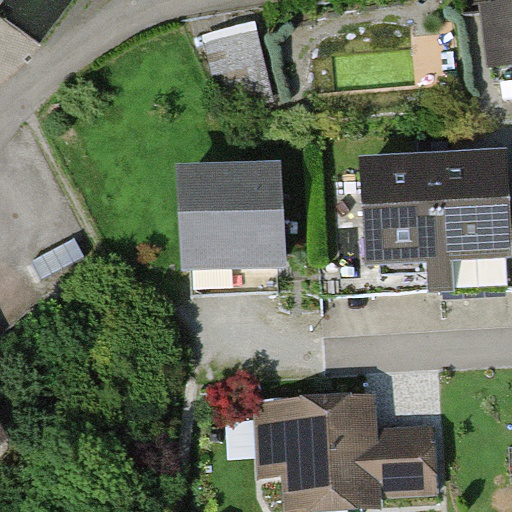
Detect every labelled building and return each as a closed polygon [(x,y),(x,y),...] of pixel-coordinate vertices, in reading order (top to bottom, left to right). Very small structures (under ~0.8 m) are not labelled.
[(511,9),(484,12),(490,75),(511,73),(511,9)] [(266,105),(251,38),(215,46),(230,113),(266,105)] [(498,169),(428,172),(433,269),(503,266),(498,169)] [(428,172),(358,175),(362,272),(433,269),(428,172)] [(285,182),(178,190),(186,298),(294,290),(285,182)] [(382,511),(375,404),(265,411),(272,511),(382,511)]
